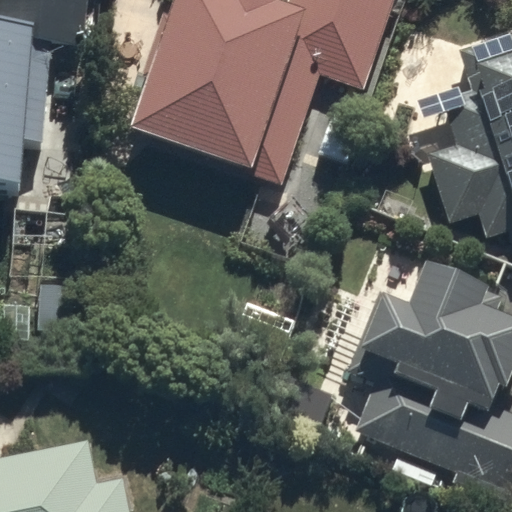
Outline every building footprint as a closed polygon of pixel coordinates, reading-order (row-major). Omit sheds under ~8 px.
[(0,0),(0,213),(26,216),(40,64),(89,68),(95,0),(0,0)] [(189,0),(179,31),(166,27),(145,88),(157,93),(135,156),(257,199),(299,79),(367,103),(399,11),(369,0),(295,0),(290,15),(245,0),(239,0),(236,11),(205,0),(189,0)] [(453,156),(426,164),(450,239),(480,230),(487,251),(509,244),(511,252),(511,46),(459,63),(472,102),(440,112),(453,156)] [(421,322),(382,307),(351,386),(379,397),(360,446),(459,485),(458,497),(496,511),(511,511),(511,426),(501,422),(504,415),(511,418),(511,415),(511,344),(487,335),(495,316),(433,292),(421,322)] [(0,511),(130,511),(127,491),(101,497),(92,453),(0,471),(0,511)]
